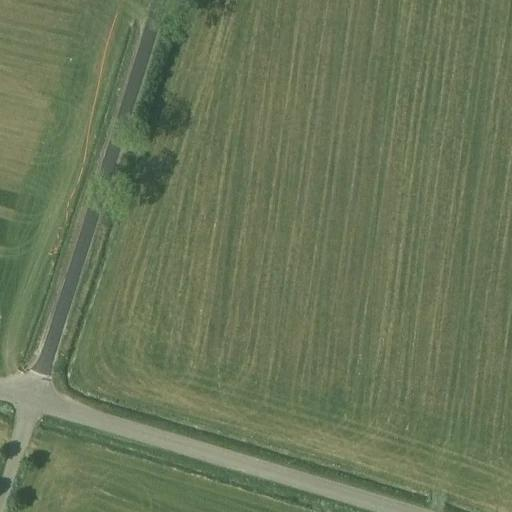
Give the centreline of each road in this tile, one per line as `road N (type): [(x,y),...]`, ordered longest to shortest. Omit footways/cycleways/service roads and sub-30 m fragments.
road 1 (unclassified): [(30,398),(166,0)]
road 2 (tertiary): [(397,511),(30,398)]
